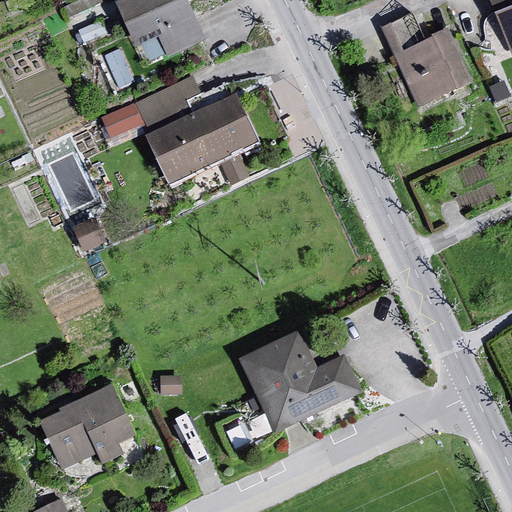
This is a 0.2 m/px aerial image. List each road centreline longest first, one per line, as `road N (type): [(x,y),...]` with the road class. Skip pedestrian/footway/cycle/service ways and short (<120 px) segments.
road 1 (residential): [(474,393),(284,0)]
road 2 (residential): [(217,511),(474,393)]
